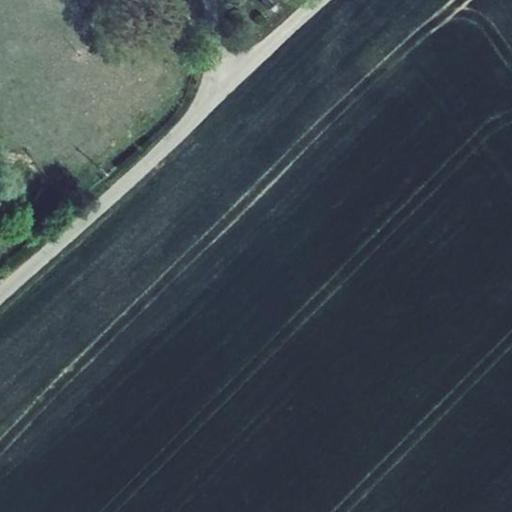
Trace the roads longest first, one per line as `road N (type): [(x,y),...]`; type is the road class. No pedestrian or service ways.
road 1 (unclassified): [(209,101),(0,294)]
road 2 (unclassified): [(319,0),(209,101)]
